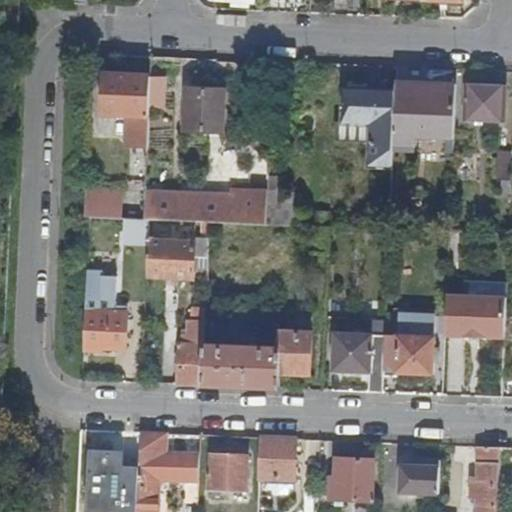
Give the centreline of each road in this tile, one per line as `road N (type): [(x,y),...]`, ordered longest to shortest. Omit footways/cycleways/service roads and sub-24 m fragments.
road 1 (residential): [(170,27),(91,27),(60,39),(49,68),(26,369),(66,405),(511,422)]
road 2 (residential): [(507,40),(170,27)]
